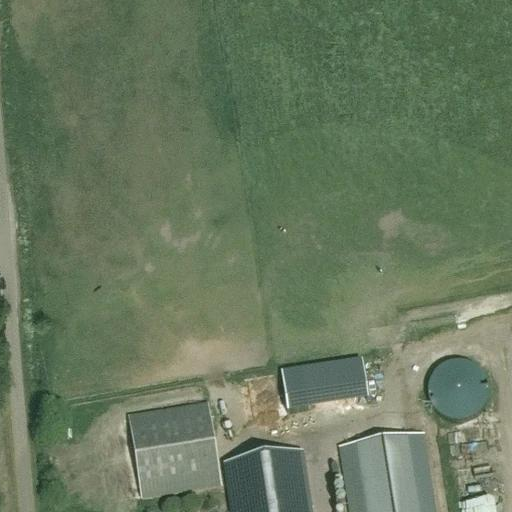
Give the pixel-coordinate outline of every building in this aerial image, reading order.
[(288,402),(366,393),(362,355),(284,364),(288,402)] [(488,395),(488,392),(487,389),(487,386),(486,384),(484,381),(483,378),(481,376),(479,373),(476,371),(474,370),(471,368),(468,367),(466,366),(462,365),(459,365),(456,365),(453,365),(450,366),(447,367),(444,368),(442,369),(439,371),(437,373),(435,375),(433,378),(431,380),(430,383),(429,386),(428,389),(427,392),(427,395),(427,398),(428,401),(429,404),(430,407),(431,410),(433,412),(434,415),(437,417),(439,419),(441,421),(444,422),(447,423),(450,424),(453,425),(456,425),(459,425),(462,425),(465,424),(468,424),(471,422),(473,421),(476,419),(478,417),(480,415),(482,413),(484,410),(485,407),(486,404),(487,402),(488,399),(488,395)] [(276,403),(262,379),(246,388),(260,412),(276,403)] [(143,504),(222,490),(209,406),(129,419),(143,504)] [(348,511),(437,511),(425,436),(339,449),(348,511)] [(311,511),(303,454),(223,466),(229,511),(311,511)] [(456,480),(456,492),(487,490),(486,478),(456,480)]
